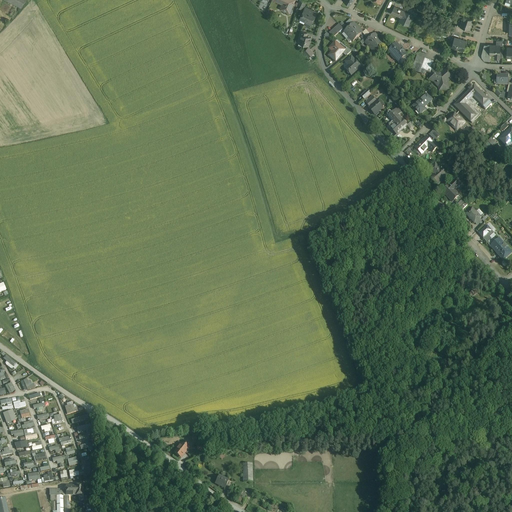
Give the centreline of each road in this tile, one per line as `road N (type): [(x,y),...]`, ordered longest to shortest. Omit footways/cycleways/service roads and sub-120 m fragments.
road 1 (unclassified): [(0,345),(244,511)]
road 2 (residential): [(332,7),(319,41),(327,76),(396,156)]
road 3 (residential): [(396,156),(507,281)]
road 4 (residential): [(474,66),(332,7)]
